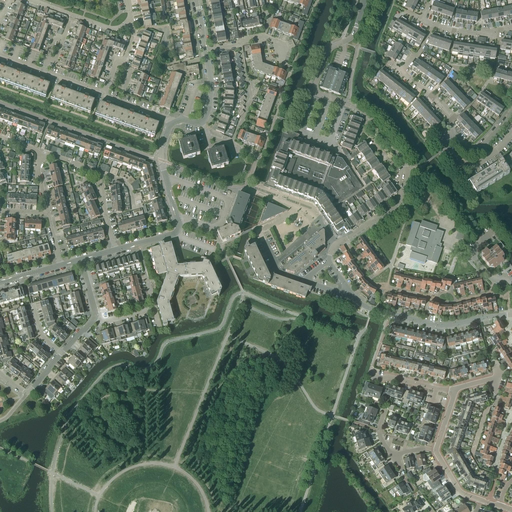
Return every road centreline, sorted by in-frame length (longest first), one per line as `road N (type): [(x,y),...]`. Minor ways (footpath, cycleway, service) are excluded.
road 1 (tertiary): [(328,262),(334,246),(398,202),(405,180),(405,165),(368,117),(314,92),(328,51),(352,37),(366,0)]
road 2 (tertiary): [(114,250),(175,230),(161,161),(174,120)]
road 3 (tertiary): [(511,314),(435,326),(353,297)]
road 4 (residential): [(305,282),(278,274),(258,232),(304,208)]
